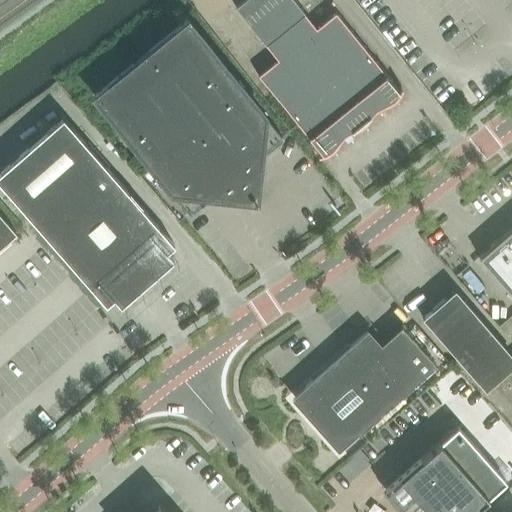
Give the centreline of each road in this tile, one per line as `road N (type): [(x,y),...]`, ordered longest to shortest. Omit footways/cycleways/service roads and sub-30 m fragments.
road 1 (unclassified): [(179,371),(511,124)]
road 2 (unclassified): [(11,511),(179,371)]
road 3 (unclassified): [(300,511),(179,371)]
